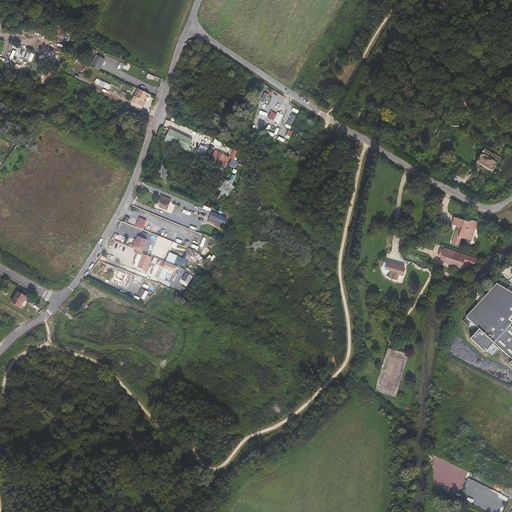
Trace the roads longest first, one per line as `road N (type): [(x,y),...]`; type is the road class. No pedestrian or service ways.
road 1 (unclassified): [(511,197),(487,208),(451,192),(191,25)]
road 2 (unclassified): [(59,301),(128,190),(191,25)]
